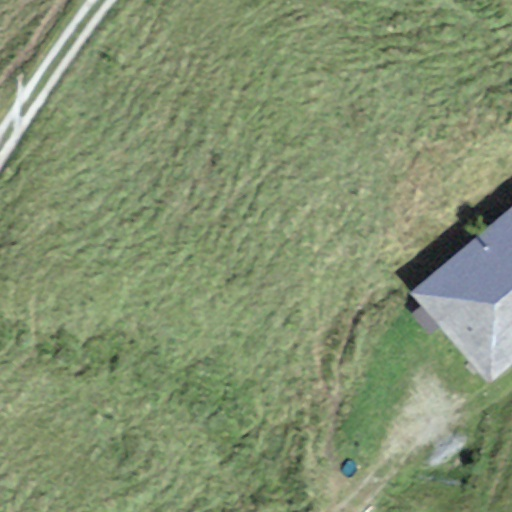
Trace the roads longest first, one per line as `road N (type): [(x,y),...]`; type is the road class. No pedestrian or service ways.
road 1 (track): [(99,0),(0,146)]
road 2 (track): [(355,511),(454,398)]
